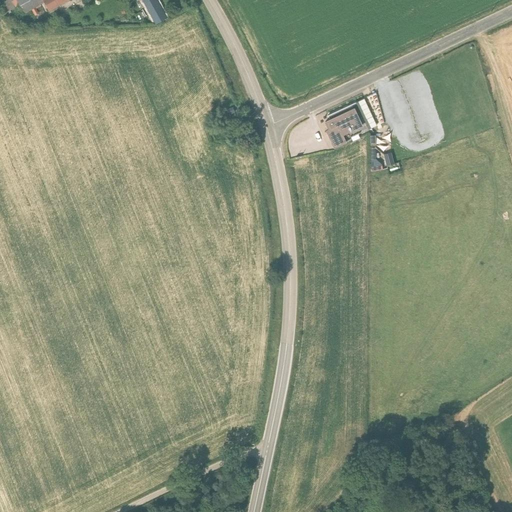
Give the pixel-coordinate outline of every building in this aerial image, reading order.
[(0,0),(0,7),(12,0),(17,0),(19,3),(25,12),(35,6),(36,8),(41,5),(40,3),(43,1),(48,10),(65,0),(0,0)] [(17,0),(12,0),(0,7),(0,8),(3,13),(19,3),(17,0)] [(156,0),(141,0),(154,23),(166,17),(156,0)] [(355,101),(368,128),(375,124),(363,97),(355,101)] [(368,128),(355,101),(326,114),(328,119),(324,121),(328,128),(325,130),(333,146),(350,138),(349,137),(350,136),(357,133),(368,128)] [(232,106),(226,108),(228,114),(234,111),(232,106)] [(390,151),(382,153),(385,166),(393,164),(390,151)]
